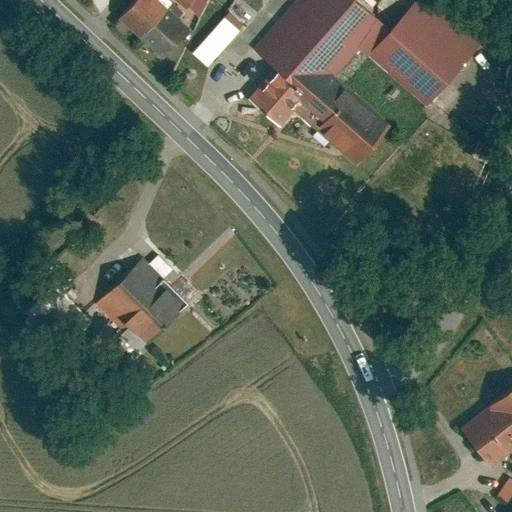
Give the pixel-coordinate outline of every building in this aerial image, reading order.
[(164,0),(139,0),(124,18),(145,37),(172,7),(164,0)] [(360,0),(299,0),(262,46),(283,64),(316,90),(324,97),(338,79),(363,49),(386,21),(360,0)] [(484,42),(433,0),(420,0),(397,29),(374,57),(433,105),(484,42)] [(172,7),(145,37),(167,57),(195,27),(172,7)] [(227,12),(188,54),(204,68),(242,25),(227,12)] [(363,49),(374,57),(397,29),(386,21),(363,49)] [(254,100),(287,126),(299,111),(316,90),(283,64),(254,100)] [(299,111),(363,162),(394,124),(338,79),(324,97),(316,90),(299,111)] [(148,258),(101,304),(147,350),(194,304),(148,258)] [(61,285),(32,311),(61,344),(91,318),(61,285)] [(511,391),(467,427),(496,464),(511,450),(511,391)] [(511,483),(503,498),(511,504),(511,483)]
